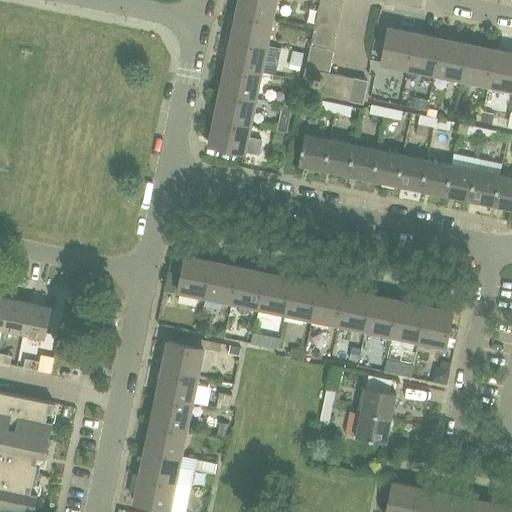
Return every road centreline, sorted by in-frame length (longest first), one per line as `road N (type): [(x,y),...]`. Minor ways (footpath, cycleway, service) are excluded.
road 1 (residential): [(492,248),(168,176)]
road 2 (residential): [(97,511),(147,275)]
road 3 (residential): [(505,449),(468,442),(458,424),(492,248)]
road 4 (residential): [(168,176),(201,21)]
road 5 (residential): [(0,245),(147,275)]
